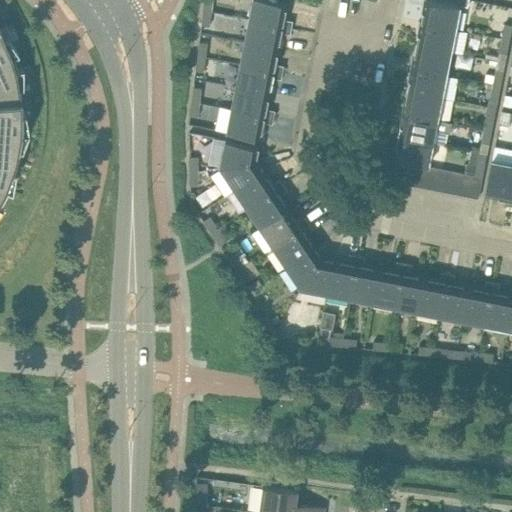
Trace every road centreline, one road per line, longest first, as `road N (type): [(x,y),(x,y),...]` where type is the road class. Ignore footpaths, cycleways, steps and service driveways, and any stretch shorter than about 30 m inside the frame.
road 1 (residential): [(511,248),(359,217),(340,204),(309,155),(306,134),(325,49),(339,34),(366,39),(381,29),(387,0)]
road 2 (tertiary): [(132,267),(133,99)]
